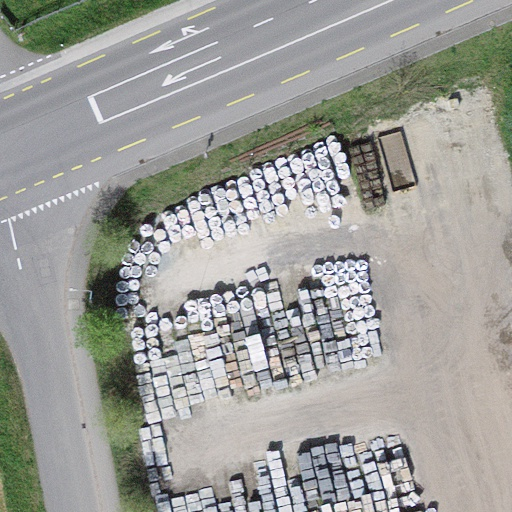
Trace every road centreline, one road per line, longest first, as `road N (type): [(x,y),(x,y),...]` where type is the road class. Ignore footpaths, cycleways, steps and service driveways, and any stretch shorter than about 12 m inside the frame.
road 1 (primary): [(6,166),(374,0)]
road 2 (unclassified): [(6,166),(77,511)]
